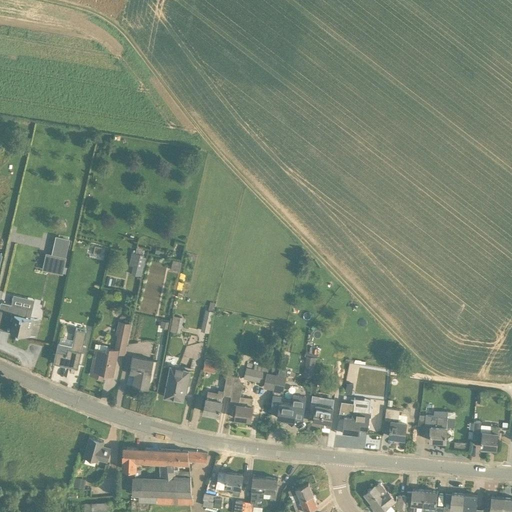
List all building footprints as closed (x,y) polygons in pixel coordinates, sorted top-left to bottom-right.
[(55,236),(51,254),(66,257),(69,239),(55,236)] [(143,269),(146,256),(131,253),(129,266),(143,269)] [(179,272),(181,262),(173,260),(171,270),(179,272)] [(1,303),(0,305),(0,325),(11,328),(10,332),(28,336),(32,319),(28,318),(30,309),(30,308),(11,304),(11,305),(1,303)] [(206,310),(201,331),(209,333),(214,311),(206,310)] [(182,319),(173,317),(170,330),(179,332),(182,319)] [(168,329),(169,322),(161,320),(160,327),(168,329)] [(131,324),(119,321),(116,334),(128,337),(131,324)] [(76,328),(72,345),(69,344),(69,345),(58,342),(56,351),(54,362),(78,367),(86,331),(87,326),(77,324),(76,328)] [(107,347),(107,351),(96,349),(90,374),(99,376),(100,372),(113,375),(118,349),(107,347)] [(133,356),(130,370),(136,371),(133,387),(148,390),(154,360),(133,356)] [(303,377),(313,378),(315,358),(306,357),(303,377)] [(205,359),(202,371),(214,374),(217,362),(205,359)] [(170,367),(165,397),(183,400),(185,387),(187,387),(190,371),(170,367)] [(264,384),(266,372),(245,368),(243,379),(264,384)] [(276,374),(274,383),(283,385),(286,370),(278,368),(276,374)] [(276,374),(266,372),(264,384),(263,387),(273,390),(274,383),(276,374)] [(223,395),(231,397),(235,376),(227,374),(223,394),(208,391),(204,412),(219,415),(223,395)] [(231,397),(230,403),(237,404),(235,418),(251,420),(253,406),(251,406),(252,399),(240,397),(243,384),(240,383),(241,380),(238,376),(235,376),(231,397)] [(353,384),(347,383),(345,393),(352,395),(353,384)] [(477,391),(476,403),(485,404),(486,391),(477,391)] [(273,396),(271,410),(278,411),(277,418),(294,420),(295,415),(303,416),(304,409),(303,409),(304,403),(292,401),(291,404),(280,403),(281,397),(273,396)] [(339,418),(344,418),(343,431),(359,433),(359,427),(367,428),(369,412),(354,410),(354,403),(342,401),(339,418)] [(315,423),(330,425),(333,407),(316,404),(315,413),(317,413),(315,423)] [(432,419),(433,416),(433,406),(426,405),(425,415),(425,426),(431,426),(430,441),(446,442),(447,427),(437,427),(437,419),(432,419)] [(385,414),(385,420),(391,421),(389,437),(404,438),(406,422),(398,421),(399,409),(386,408),(385,414)] [(483,431),(480,431),(481,421),(473,420),(471,442),(482,443),(481,447),(496,448),(498,427),(491,426),(491,432),(483,431)] [(98,460),(99,459),(107,461),(111,449),(104,447),(104,448),(102,447),(104,441),(90,437),(84,457),(98,460)] [(156,503),(156,495),(176,496),(175,478),(174,470),(161,470),(161,480),(141,479),(141,469),(136,468),(136,463),(145,463),(145,449),(135,448),(124,447),(123,469),(127,469),(127,480),(135,481),(134,494),(138,494),(138,502),(155,503),(156,503)] [(173,464),(172,450),(171,450),(150,449),(145,449),(145,463),(160,464),(161,470),(174,470),(175,478),(191,479),(190,471),(179,470),(179,465),(173,464)] [(179,465),(189,465),(189,461),(207,462),(208,453),(188,451),(178,450),(172,450),(173,464),(179,465)] [(227,472),(225,486),(233,487),(232,495),(239,496),(240,488),(241,488),(242,475),(227,472)] [(251,498),(250,502),(253,503),(253,506),(262,507),(263,499),(263,498),(264,491),(265,477),(253,476),(251,490),(252,490),(251,498)] [(278,478),(265,477),(264,491),(263,498),(270,499),(270,500),(276,500),(276,492),(277,492),(278,478)] [(84,488),(86,479),(76,478),(74,487),(84,488)] [(191,479),(175,478),(176,496),(156,495),(156,503),(155,503),(155,504),(178,505),(188,505),(193,505),(193,503),(191,479)] [(290,496),(292,503),(300,499),(313,494),(309,483),(296,488),(288,491),(290,496)] [(397,508),(396,511),(404,511),(406,496),(398,495),(398,501),(395,501),(387,491),(386,491),(384,489),(384,488),(380,483),(378,483),(365,494),(372,504),(373,503),(375,506),(373,508),(376,511),(391,511),(394,510),(393,508),(394,508),(397,508)] [(416,511),(417,505),(423,505),(424,505),(425,490),(412,489),(411,504),(410,511),(416,511)] [(424,505),(423,505),(422,511),(435,511),(436,506),(438,491),(425,490),(424,505)] [(444,507),(443,511),(462,511),(465,494),(452,493),(450,508),(444,507)] [(204,494),(202,500),(204,500),(214,503),(215,496),(204,494)] [(300,499),(292,503),(295,509),(296,511),(302,511),(305,511),(318,506),(313,494),(300,499)] [(477,495),(465,494),(462,511),(482,511),(482,510),(476,510),(477,495)] [(502,511),(504,498),(491,496),(490,511),(502,511)] [(511,511),(511,498),(504,498),(502,511),(511,511)] [(242,511),(243,501),(235,500),(233,511),(242,511)] [(242,511),(252,511),(253,506),(253,503),(250,502),(244,501),(242,511)]
